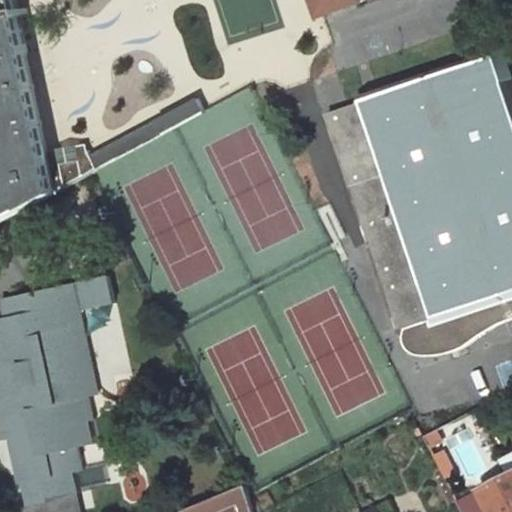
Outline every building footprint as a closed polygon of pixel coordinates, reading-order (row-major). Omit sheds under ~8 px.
[(0,0),(0,201),(4,222),(101,170),(93,156),(91,150),(89,144),(50,151),(16,0),(0,0)] [(317,0),(323,16),(367,0),(366,0),(317,0)] [(511,87),(501,56),(478,64),(381,97),(369,101),(349,108),(332,114),(403,329),(409,327),(407,337),(407,340),(410,346),(415,352),(420,354),(426,356),(429,356),(447,354),(462,350),(477,341),(498,327),(511,320),(511,87)] [(200,98),(160,120),(167,134),(176,130),(208,113),(200,98)] [(160,120),(93,156),(101,170),(167,134),(160,120)] [(0,412),(1,418),(3,417),(17,415),(21,436),(17,437),(23,472),(30,477),(34,498),(37,497),(39,504),(55,500),(55,498),(80,492),(79,490),(84,489),(81,470),(84,469),(87,458),(85,446),(93,444),(97,433),(94,421),(100,420),(95,396),(101,395),(98,385),(100,384),(101,381),(96,361),(95,359),(93,359),(89,342),(92,341),(84,302),(69,305),(65,286),(6,299),(10,317),(0,319),(0,412)] [(3,417),(8,439),(17,437),(21,436),(17,415),(3,417)] [(511,511),(511,476),(482,491),(492,511),(511,511)] [(246,485),(185,511),(253,511),(249,495),(246,485)] [(84,511),(80,492),(55,498),(55,500),(39,504),(35,505),(36,511),(84,511)]
